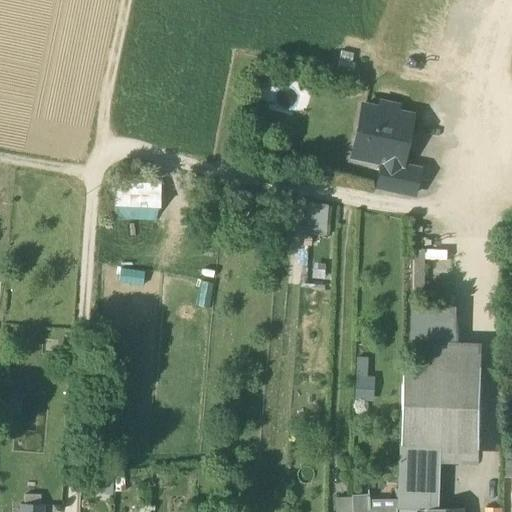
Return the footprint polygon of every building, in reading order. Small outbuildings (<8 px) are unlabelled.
[(397,107),(380,104),(379,110),(362,107),(355,142),(371,146),(368,161),(382,164),(400,167),(400,165),(401,162),(403,152),(397,147),(399,134),(407,132),(410,117),(395,114),(397,107)] [(400,167),(382,164),(377,189),(412,196),(418,169),(400,165),(400,167)] [(111,181),(113,219),(164,217),(162,179),(111,181)] [(328,234),(330,202),(308,202),(307,233),(328,234)] [(411,310),(409,367),(482,369),(483,344),(458,343),(459,311),(411,310)] [(367,360),(357,360),(355,386),(373,387),(373,381),(366,380),(367,360)] [(409,367),(402,367),(399,446),(436,447),(480,448),(482,369),(409,367)] [(436,447),(399,446),(398,479),(435,480),(436,447)] [(435,480),(398,479),(397,501),(396,511),(415,511),(415,510),(434,510),(435,480)] [(353,511),(352,496),(337,497),(337,511),(353,511)] [(352,496),(353,511),(396,511),(397,501),(368,500),(368,496),(352,496)]
